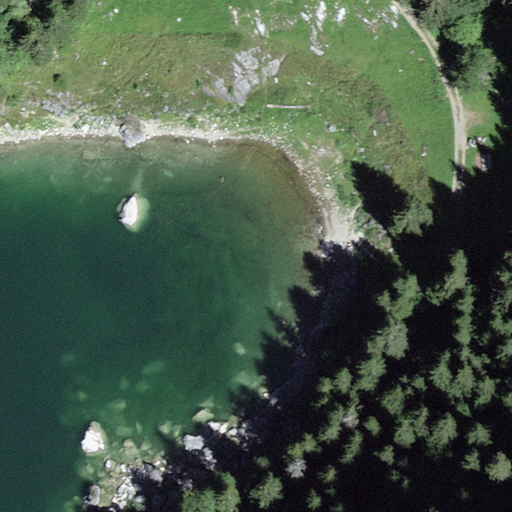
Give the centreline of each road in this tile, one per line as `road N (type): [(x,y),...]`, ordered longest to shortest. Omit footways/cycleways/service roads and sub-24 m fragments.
road 1 (track): [(401,0),(439,53),(459,118),(460,162),(449,226),(401,362)]
road 2 (track): [(401,362),(353,436),(310,482),(256,511)]
road 3 (track): [(401,362),(443,319),(511,214)]
